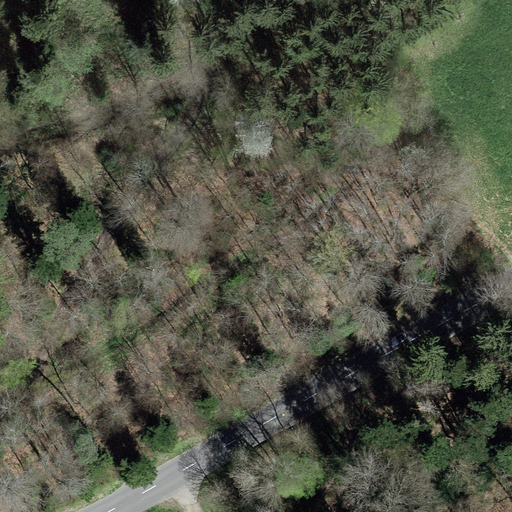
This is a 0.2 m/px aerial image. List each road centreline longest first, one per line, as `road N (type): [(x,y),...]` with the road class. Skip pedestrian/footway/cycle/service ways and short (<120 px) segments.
road 1 (tertiary): [(106,511),(511,285)]
road 2 (track): [(35,385),(96,259),(190,113),(201,64)]
road 3 (track): [(0,139),(60,130),(146,99),(304,0)]
road 4 (track): [(0,404),(108,352)]
